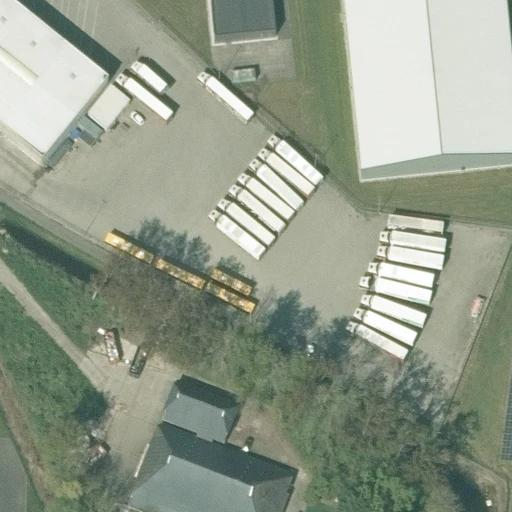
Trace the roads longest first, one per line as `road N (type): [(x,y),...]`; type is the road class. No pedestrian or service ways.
road 1 (unknown): [(161,73),(189,109),(231,201),(309,280),(399,338),(436,345)]
road 2 (unclassified): [(188,306),(0,195)]
road 3 (unknown): [(161,73),(159,131),(129,197)]
